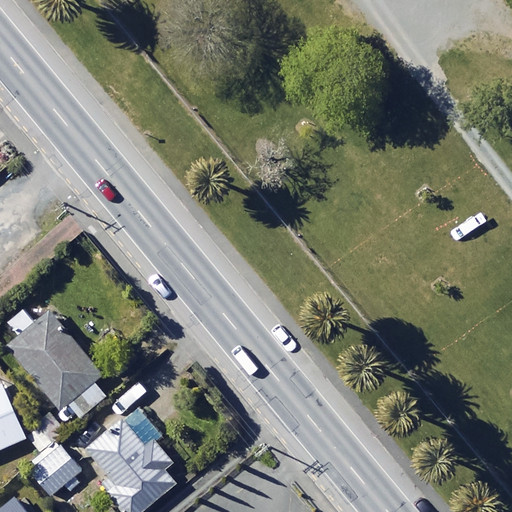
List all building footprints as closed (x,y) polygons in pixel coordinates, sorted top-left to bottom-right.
[(68,403),(78,415),(106,391),(97,380),(100,377),(49,316),(38,325),(24,309),(8,323),(20,338),(8,347),(61,410),(68,403)] [(0,451),(26,440),(2,385),(0,386),(0,451)] [(118,511),(142,511),(178,486),(167,472),(173,467),(155,443),(160,439),(139,411),(86,450),(118,492),(109,498),(118,511)] [(82,470),(59,447),(32,474),(55,497),(82,470)] [(26,511),(15,497),(0,508),(0,511),(26,511)]
